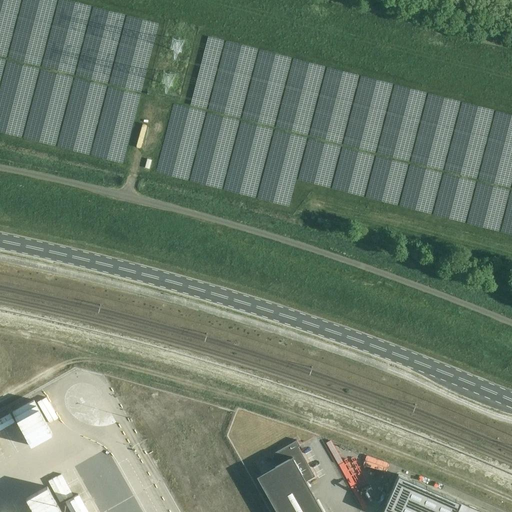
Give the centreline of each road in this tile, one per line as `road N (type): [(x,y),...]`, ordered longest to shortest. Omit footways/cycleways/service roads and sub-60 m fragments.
road 1 (secondary): [(0,242),(222,297),(511,402)]
road 2 (unclassified): [(511,324),(190,212),(0,168)]
